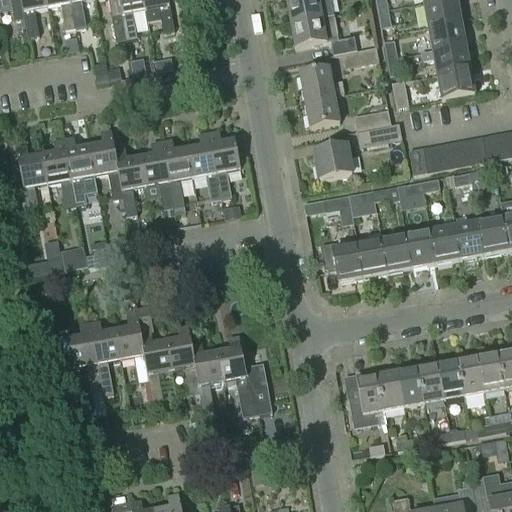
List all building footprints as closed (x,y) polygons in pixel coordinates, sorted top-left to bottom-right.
[(0,0),(0,15),(11,13),(13,24),(23,23),(24,23),(19,0),(0,0)] [(19,0),(24,23),(23,23),(26,42),(38,40),(33,14),(46,12),(43,0),(19,0)] [(43,0),(46,12),(59,10),(64,35),(74,34),(68,0),(43,0)] [(68,0),(74,34),(85,32),(80,6),(93,4),(92,0),(68,0)] [(92,0),(93,4),(107,1),(115,47),(125,45),(116,0),(92,0)] [(116,0),(125,45),(136,43),(131,17),(144,15),(141,0),(116,0)] [(141,0),(144,15),(157,12),(162,38),(173,36),(166,0),(141,0)] [(297,0),(284,2),(289,28),(332,19),(328,0),(297,0)] [(384,0),(373,0),(377,16),(387,14),(384,0)] [(455,1),(422,7),(426,32),(460,25),(455,1)] [(387,14),(377,16),(380,33),(390,31),(387,14)] [(332,19),(289,28),(294,53),(329,47),(332,60),(341,58),(355,56),(352,42),(337,45),(332,19)] [(460,25),(426,32),(431,56),(464,50),(460,25)] [(77,54),(75,42),(65,44),(67,55),(77,54)] [(392,46),(383,48),(386,65),(395,63),(392,46)] [(431,56),(419,58),(420,67),(432,65),(435,80),(468,74),(464,50),(431,56)] [(355,56),(341,58),(343,73),(377,67),(375,52),(355,56)] [(395,63),(386,65),(389,81),(399,79),(395,63)] [(140,67),(129,69),(132,83),(143,81),(140,67)] [(328,73),(298,79),(303,106),(333,101),(342,99),(340,87),(331,89),(328,73)] [(468,74),(435,80),(440,105),(473,99),(468,74)] [(401,87),(390,89),(395,114),(406,111),(401,87)] [(333,101),(303,106),(309,133),(338,128),(333,101)] [(386,116),(352,122),(355,137),(389,130),(386,116)] [(389,130),(355,137),(358,153),(400,145),(397,129),(389,130)] [(101,149),(88,151),(94,181),(107,179),(111,204),(121,202),(122,202),(113,155),(114,155),(110,135),(99,137),(101,149)] [(218,136),(208,138),(220,205),(231,203),(226,177),(240,174),(234,145),(220,147),(218,136)] [(200,151),(186,154),(191,183),(205,181),(210,206),(220,205),(208,138),(197,139),(200,151)] [(505,138),(493,140),(498,165),(510,163),(505,138)] [(493,140),(481,142),(486,167),(498,165),(493,140)] [(72,142),(62,144),(75,211),(85,209),(80,184),(94,181),(88,151),(75,154),(72,142)] [(481,142),(469,145),(474,169),(486,167),(481,142)] [(54,158),(41,160),(46,190),(60,188),(64,213),(75,211),(62,144),(52,146),(54,158)] [(171,144),(160,146),(173,213),(183,211),(178,185),(191,183),(186,154),(173,156),(171,144)] [(469,145),(457,147),(462,172),(474,169),(469,145)] [(152,160),(139,162),(144,192),(158,189),(162,215),(173,213),(160,146),(150,148),(152,160)] [(457,147),(445,149),(450,174),(462,172),(457,147)] [(445,149),(433,151),(438,176),(450,174),(445,149)] [(26,151),(15,153),(27,220),(38,218),(33,192),(46,190),(41,160),(28,162),(26,151)] [(345,151),(313,157),(318,185),(350,179),(345,151)] [(433,151),(421,154),(426,178),(438,176),(433,151)] [(123,153),(114,155),(113,155),(122,202),(121,202),(125,222),(136,220),(131,194),(144,192),(139,162),(125,165),(123,153)] [(421,154),(407,156),(411,181),(426,178),(421,154)] [(504,171),(492,173),(495,185),(501,184),(506,178),(504,171)] [(485,175),(468,178),(470,188),(472,200),(480,198),(479,196),(485,186),(487,186),(485,175)] [(468,178),(452,181),(454,191),(470,188),(468,178)] [(437,184),(419,187),(421,197),(438,194),(437,184)] [(419,187),(403,190),(405,200),(421,197),(419,187)] [(388,193),(371,196),(373,206),(389,203),(388,193)] [(371,196),(355,199),(357,209),(373,206),(371,196)] [(347,201),(322,205),(324,218),(338,215),(340,228),(351,225),(347,201)] [(240,222),(238,211),(222,214),(224,225),(240,222)] [(511,221),(501,223),(508,256),(511,255),(511,221)] [(501,223),(477,227),(483,261),(508,256),(501,223)] [(477,227),(453,232),(459,265),(483,261),(477,227)] [(453,232),(429,236),(435,269),(459,265),(453,232)] [(429,236),(404,241),(411,274),(435,269),(429,236)] [(367,248),(356,250),(362,283),(386,278),(380,245),(379,237),(366,240),(367,248)] [(404,241),(380,245),(386,278),(411,274),(404,241)] [(331,249),(318,251),(323,278),(335,276),(337,287),(362,283),(356,250),(332,254),(331,249)] [(74,275),(73,267),(61,269),(63,277),(74,275)] [(134,312),(136,319),(148,386),(147,386),(151,406),(162,404),(157,379),(170,376),(165,346),(152,348),(150,337),(152,337),(147,310),(134,312)] [(127,333),(114,335),(120,365),(133,363),(137,388),(147,386),(148,386),(136,319),(125,321),(127,333)] [(99,326),(89,328),(101,401),(112,399),(106,368),(120,365),(114,335),(101,338),(99,326)] [(80,341),(54,346),(57,363),(69,361),(72,374),(85,371),(95,423),(105,421),(101,401),(89,328),(78,330),(80,341)] [(178,344),(165,346),(170,376),(184,374),(189,399),(198,397),(199,397),(190,350),(191,350),(187,330),(176,332),(178,344)] [(229,355),(216,357),(221,387),(222,387),(234,384),(242,422),(271,417),(262,368),(243,372),(238,341),(227,343),(229,355)] [(200,348),(191,350),(190,350),(199,397),(198,397),(202,418),(213,415),(208,389),(221,387),(216,357),(203,360),(200,348)] [(507,356),(496,358),(503,394),(511,392),(511,348),(506,350),(507,356)] [(483,354),(475,355),(483,398),(503,394),(496,358),(484,360),(483,354)] [(467,363),(456,365),(463,401),(483,398),(475,355),(466,357),(467,363)] [(443,361),(435,363),(443,405),(463,401),(456,365),(444,368),(443,361)] [(427,371),(416,373),(423,409),(443,405),(435,363),(426,364),(427,371)] [(403,369),(394,370),(403,413),(423,409),(416,373),(404,375),(403,369)] [(387,378),(376,380),(382,416),(403,413),(394,370),(386,372),(387,378)] [(358,402),(347,405),(353,435),(385,429),(382,416),(376,380),(364,382),(363,376),(354,377),(358,402)] [(502,427),(489,429),(491,439),(504,437),(502,427)] [(489,429),(474,432),(476,442),(491,439),(489,429)] [(462,434),(449,437),(451,446),(464,444),(462,434)] [(449,437),(434,439),(436,449),(451,446),(449,437)] [(422,442),(409,444),(410,454),(424,451),(422,442)] [(409,444),(394,447),(396,456),(410,454),(409,444)] [(381,449),(367,452),(369,461),(383,458),(381,449)] [(496,480),(470,484),(471,492),(474,508),(474,511),(511,511),(511,490),(511,487),(498,489),(496,480)] [(457,499),(432,503),(433,511),(460,511),(474,508),(471,492),(456,494),(457,499)] [(168,511),(180,511),(178,499),(166,501),(168,511)] [(407,511),(406,503),(390,506),(391,511),(407,511)]
